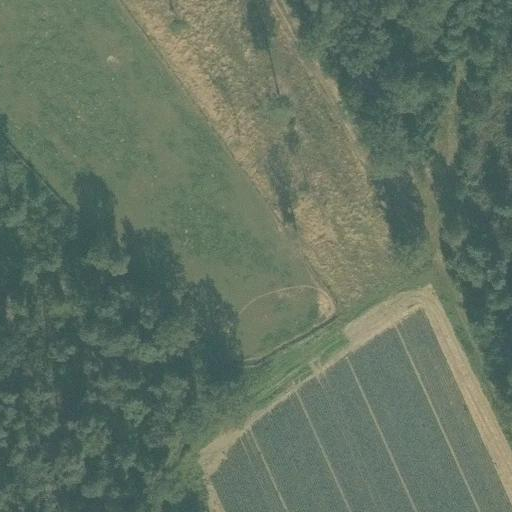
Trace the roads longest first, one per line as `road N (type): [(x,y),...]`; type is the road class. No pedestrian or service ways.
road 1 (track): [(511,411),(286,0)]
road 2 (track): [(205,511),(263,412),(445,278)]
